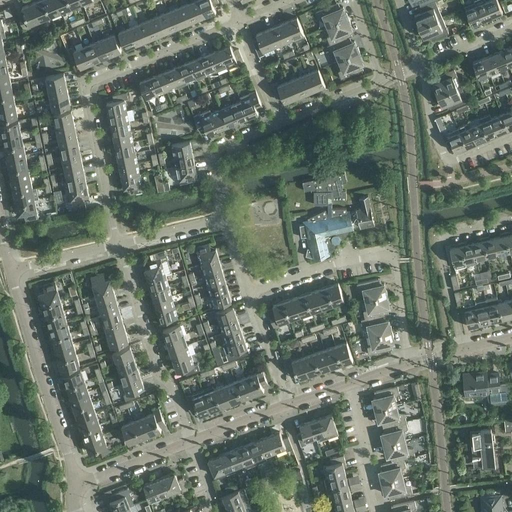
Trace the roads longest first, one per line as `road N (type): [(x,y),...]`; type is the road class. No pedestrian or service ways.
road 1 (residential): [(118,244),(88,85),(238,21)]
road 2 (residential): [(411,364),(390,255),(250,293)]
road 3 (residential): [(73,486),(10,270)]
road 4 (residential): [(190,442),(171,387),(159,376),(118,244)]
road 5 (residential): [(511,221),(438,240),(463,350)]
road 6 (residential): [(511,138),(449,161),(432,125),(421,65)]
road 7 (residential): [(227,218),(215,151),(280,123)]
road 8 (residential): [(374,511),(350,384)]
road 9 (residential): [(73,486),(190,442)]
